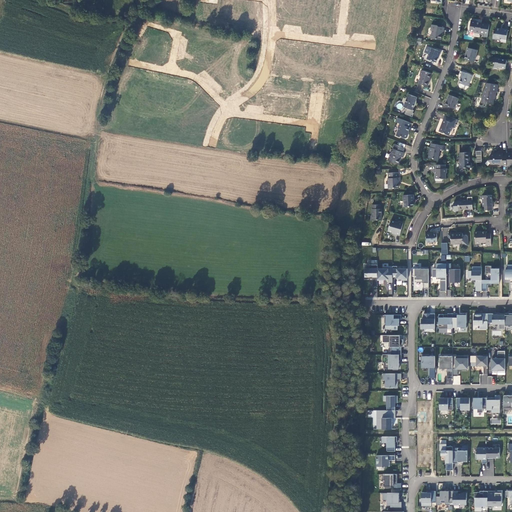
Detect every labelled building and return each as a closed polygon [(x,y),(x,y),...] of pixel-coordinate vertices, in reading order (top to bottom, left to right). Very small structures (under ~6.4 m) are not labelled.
[(475,32),(484,34),(484,36),(488,37),(489,24),(476,22),(476,21),(471,20),(470,31),(475,31),(475,32)] [(431,38),(441,40),(443,32),(444,32),(445,28),(438,27),(437,25),(432,25),(431,28),(433,29),(432,33),(431,34),(430,37),(431,38)] [(506,42),(508,30),(496,28),(496,32),(494,33),(493,38),(501,39),(501,41),(506,42)] [(427,46),(425,52),(429,54),(427,59),(436,62),(439,56),(441,52),(427,46)] [(477,50),(468,48),(465,59),(475,61),(477,50)] [(495,57),(493,69),(498,69),(499,68),(506,69),(507,60),(500,59),(500,58),(495,57)] [(430,81),(429,81),(432,74),(422,70),(420,75),(421,77),(418,83),(428,86),(430,81)] [(469,86),(473,75),(463,72),(461,76),(462,77),(460,83),(469,86)] [(498,85),(487,83),(483,96),(482,103),(494,105),(494,99),(493,98),(493,96),(495,97),(496,97),(496,91),(497,92),(498,85)] [(413,110),(417,97),(409,94),(404,107),(413,110)] [(459,98),(449,95),(445,105),(455,109),(459,98)] [(456,124),(455,124),(457,119),(445,114),(443,119),(444,119),(442,124),(440,131),(449,135),(452,127),(455,128),(456,124)] [(411,123),(398,118),(396,122),(400,123),(398,127),(399,129),(396,135),(400,137),(401,136),(406,138),(407,137),(408,135),(407,134),(410,127),(411,123)] [(440,149),(442,150),(443,145),(431,143),(430,147),(429,152),(430,152),(429,158),(434,159),(435,160),(438,161),(440,149)] [(405,148),(395,144),(393,148),(394,149),(393,152),(391,153),(388,160),(398,164),(401,157),(403,157),(405,153),(403,152),(405,148)] [(472,163),(470,163),(470,152),(460,152),(460,168),(472,168),(472,163)] [(490,158),(488,160),(491,163),(491,164),(498,164),(499,165),(503,165),(503,164),(507,164),(507,154),(503,154),(503,153),(498,153),(498,154),(496,155),(495,154),(491,154),(490,155),(490,158)] [(447,168),(446,168),(446,164),(436,165),(436,174),(435,174),(435,179),(446,178),(446,173),(447,173),(447,168)] [(398,172),(388,173),(389,178),(388,178),(389,188),(399,188),(399,182),(400,182),(400,177),(399,177),(398,172)] [(414,200),(414,195),(403,195),(404,201),(404,200),(405,206),(406,207),(413,206),(414,205),(414,200)] [(483,195),(484,210),(492,210),(492,206),(492,195),(483,195)] [(469,209),(473,208),(473,200),(458,201),(458,202),(455,202),(454,203),(454,210),(455,211),(458,211),(459,210),(459,209),(465,209),(465,210),(469,209)] [(371,219),(372,220),(382,220),(382,209),(381,209),(381,205),(372,205),(372,216),(371,217),(371,219)] [(396,233),(396,234),(400,235),(403,222),(399,221),(398,222),(391,220),(388,231),(396,233)] [(492,246),(491,233),(486,233),(486,231),(479,232),(479,231),(475,231),(476,244),(481,244),(482,242),(486,242),(487,246),(492,246)] [(426,233),(427,242),(438,241),(437,233),(434,233),(434,232),(426,233)] [(456,233),(451,233),(451,238),(451,243),(453,244),(463,243),(463,244),(463,245),(468,245),(468,236),(466,235),(463,235),(463,233),(456,233)] [(447,273),(447,263),(437,263),(436,268),(433,268),(433,277),(438,277),(438,279),(440,279),(440,291),(447,291),(447,273)] [(451,263),(447,263),(447,273),(450,273),(450,282),(461,282),(460,269),(451,269),(451,263)] [(378,269),(378,264),(370,264),(369,268),(365,269),(365,278),(373,278),(373,286),(378,286),(378,280),(378,269)] [(397,266),(393,266),(393,267),(393,269),(393,277),(397,277),(397,278),(402,278),(402,280),(408,280),(408,268),(397,268),(397,266)] [(476,291),(482,291),(482,280),(482,266),(473,266),(473,271),(468,271),(468,278),(472,278),(472,279),(476,279),(476,291)] [(499,268),(491,268),(491,266),(486,266),(486,273),(491,273),(491,280),(482,280),(482,291),(487,291),(487,283),(492,283),(499,283),(499,268)] [(393,277),(393,269),(388,269),(388,267),(383,267),(383,269),(378,269),(378,280),(384,280),(384,279),(387,279),(388,279),(388,282),(393,282),(393,277)] [(429,288),(429,268),(422,268),(421,268),(413,268),(413,276),(415,276),(415,281),(424,281),(424,282),(424,288),(429,288)] [(435,331),(435,313),(424,313),(424,318),(422,318),(422,328),(425,328),(425,331),(435,331)] [(444,314),(439,314),(439,328),(453,328),(453,327),(453,313),(448,313),(448,317),(444,317),(444,314)] [(458,313),(453,313),(453,327),(460,327),(460,328),(467,328),(467,313),(460,313),(460,315),(458,315),(458,313)] [(488,323),(488,313),(483,313),(483,315),(474,315),(474,324),(480,325),(480,329),(488,329),(488,323)] [(493,313),(488,313),(488,323),(493,323),(493,324),(499,324),(499,329),(505,329),(505,325),(505,313),(500,313),(500,315),(497,315),(493,315),(493,313)] [(401,315),(385,315),(385,323),(386,323),(386,329),(392,329),(392,330),(398,330),(398,325),(399,325),(399,319),(401,319),(401,315)] [(391,354),(401,354),(401,347),(403,347),(403,340),(402,340),(400,340),(400,335),(383,335),(383,342),(389,342),(390,342),(390,347),(391,347),(391,354)] [(505,369),(505,351),(498,351),(498,358),(492,358),(492,362),(493,363),(493,365),(492,365),(492,371),(498,371),(498,369),(505,369)] [(391,354),(383,354),(383,362),(384,362),(384,368),(393,368),(393,369),(398,370),(398,368),(399,368),(399,360),(401,360),(401,354),(391,354)] [(435,378),(435,356),(430,356),(430,354),(422,354),(422,367),(430,367),(430,378),(435,378)] [(488,367),(488,355),(483,355),(483,356),(477,356),(477,366),(483,366),(483,367),(488,367)] [(453,376),(453,356),(440,356),(440,368),(447,368),(447,378),(453,378),(453,376)] [(456,356),(453,356),(453,376),(458,376),(458,368),(468,368),(468,356),(464,356),(464,358),(456,359),(456,356)] [(402,373),(383,373),(383,379),(386,379),(386,388),(398,388),(398,382),(395,382),(395,379),(401,379),(402,373)] [(500,413),(500,395),(495,395),(495,398),(495,400),(492,400),(492,398),(487,398),(487,409),(487,410),(492,410),(492,413),(500,413)] [(387,410),(395,410),(395,403),(395,401),(398,401),(398,396),(383,396),(383,401),(387,401),(387,410)] [(453,410),(453,398),(446,398),(440,398),(440,410),(453,410)] [(470,410),(470,398),(464,398),(457,398),(457,408),(461,408),(461,410),(470,410)] [(487,409),(487,398),(480,398),(474,398),(474,409),(478,409),(477,412),(483,412),(483,409),(487,409)] [(387,410),(377,410),(377,429),(392,429),(392,418),(395,418),(395,410),(387,410)] [(397,437),(382,437),(382,442),(387,442),(387,451),(395,451),(395,442),(397,442),(397,437)] [(453,448),(453,463),(458,463),(458,462),(463,462),(463,460),(467,460),(467,445),(462,445),(462,448),(453,448)] [(453,448),(453,446),(446,446),(446,450),(441,450),(441,455),(446,455),(446,463),(448,463),(448,470),(453,470),(453,463),(453,448)] [(487,448),(477,448),(477,453),(476,454),(476,459),(483,459),(483,463),(487,463),(487,460),(487,448)] [(487,448),(487,460),(494,459),(494,458),(500,458),(500,448),(487,448)] [(395,460),(395,455),(377,455),(377,466),(390,466),(390,462),(388,462),(388,460),(390,460),(395,460)] [(397,474),(383,474),(383,480),(385,480),(385,487),(391,487),(391,484),(394,484),(394,489),(402,489),(402,483),(397,483),(397,474)] [(431,502),(436,502),(436,496),(436,491),(431,491),(431,493),(427,493),(422,492),(422,506),(431,506),(431,502)] [(453,502),(453,491),(447,491),(441,491),(440,496),(436,496),(436,502),(436,505),(441,505),(441,502),(445,503),(445,505),(450,505),(450,502),(453,502)] [(458,491),(453,491),(453,502),(453,504),(467,504),(467,493),(461,493),(461,494),(458,494),(458,491)] [(488,506),(488,491),(483,491),(483,493),(480,493),(480,491),(480,492),(474,492),(474,498),(476,498),(475,507),(482,507),(482,506),(488,506)] [(495,491),(488,491),(488,506),(488,507),(492,507),(492,505),(502,505),(502,491),(497,491),(497,493),(495,492),(495,491)] [(398,508),(402,508),(402,502),(399,502),(399,493),(383,493),(383,499),(387,499),(387,505),(391,505),(391,508),(398,508)]
